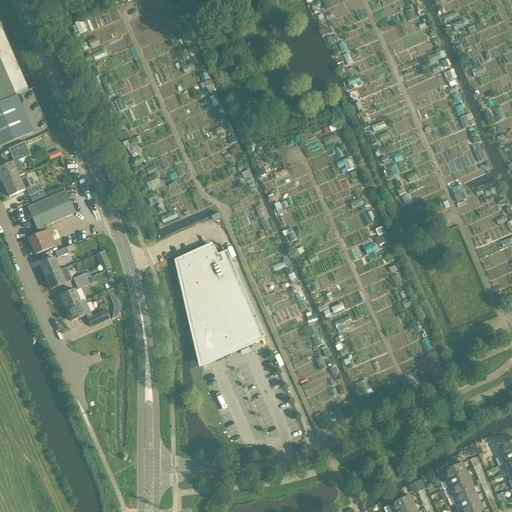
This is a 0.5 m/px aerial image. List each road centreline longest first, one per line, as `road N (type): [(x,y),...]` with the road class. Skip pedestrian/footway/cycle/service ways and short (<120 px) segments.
road 1 (secondary): [(127,262),(19,0)]
road 2 (tertiary): [(233,470),(326,450),(448,394)]
road 3 (secondary): [(156,457),(148,333),(127,262)]
road 4 (secondary): [(127,262),(141,352),(140,458)]
road 5 (unclassified): [(77,393),(0,217)]
